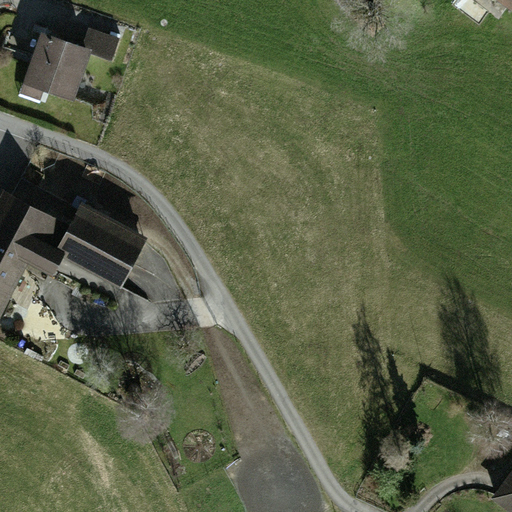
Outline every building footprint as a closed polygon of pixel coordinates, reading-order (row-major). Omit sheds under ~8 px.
[(511,0),(494,0),(510,10),(511,6),(511,0)] [(81,46),(38,32),(19,93),(39,100),(42,92),(72,102),(88,53),(110,61),(119,39),(88,27),(81,46)] [(13,193),(3,188),(0,194),(0,316),(1,317),(28,261),(54,274),(63,257),(66,251),(58,247),(79,207),(21,178),(13,193)] [(148,237),(83,201),(79,207),(58,247),(66,251),(63,257),(123,286),(148,237)] [(511,511),(511,470),(491,497),(511,511)]
